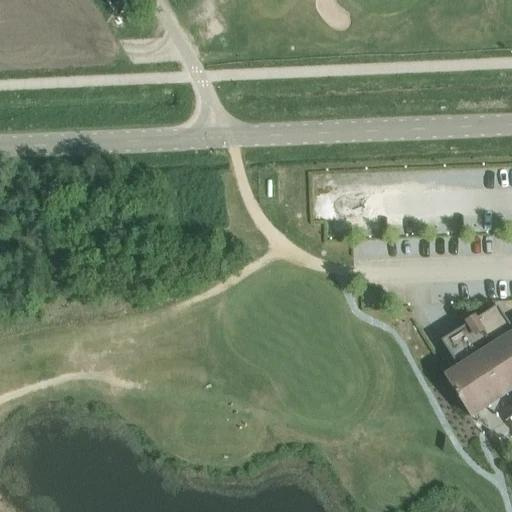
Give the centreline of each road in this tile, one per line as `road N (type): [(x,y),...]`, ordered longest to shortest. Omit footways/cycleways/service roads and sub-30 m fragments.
road 1 (tertiary): [(214,134),(511,120)]
road 2 (track): [(233,133),(251,203),(282,248),(320,265),(370,270)]
road 3 (tertiary): [(0,142),(214,134)]
road 4 (unclassified): [(214,134),(203,78),(153,0)]
